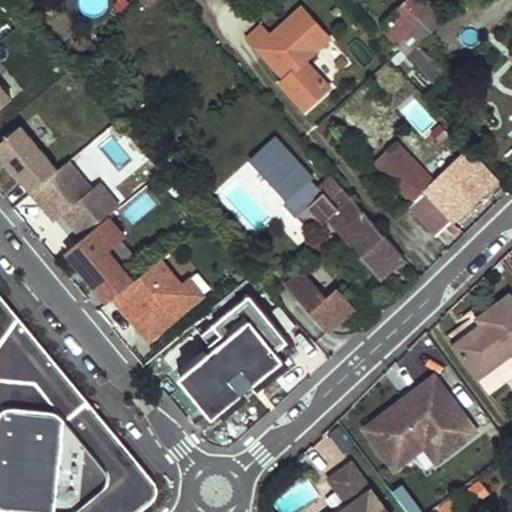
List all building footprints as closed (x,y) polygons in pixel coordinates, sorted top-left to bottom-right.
[(80,0),(78,3),(96,16),(107,2),(104,0),(80,0)] [(426,0),(403,0),(379,25),(408,56),(420,46),(443,17),(426,0)] [(249,36),(284,78),(279,82),(305,114),(333,89),(307,59),(330,39),(303,7),(270,34),(262,25),(249,36)] [(420,46),(408,56),(436,87),(447,77),(420,46)] [(0,109),(12,100),(0,85),(0,109)] [(24,123),(0,143),(0,149),(33,190),(61,168),(24,123)] [(110,186),(135,164),(109,135),(84,157),(110,186)] [(397,141),(388,150),(453,223),(497,182),(469,152),(434,182),(397,141)] [(388,150),(376,161),(412,203),(408,206),(437,238),(453,223),(388,150)] [(58,219),(66,212),(85,236),(111,215),(122,205),(111,192),(100,202),(91,191),(95,188),(71,159),(61,168),(33,190),(58,219)] [(331,178),(327,173),(299,197),(309,208),(315,203),(309,197),(331,178)] [(403,258),(331,178),(309,197),(315,203),(309,208),(325,226),(331,221),(381,276),(403,258)] [(111,192),(102,182),(95,188),(91,191),(100,202),(111,192)] [(85,236),(69,249),(113,302),(137,281),(111,250),(128,235),(111,215),(85,236)] [(293,288),(307,275),(304,272),(290,285),(293,288)] [(293,288),(330,330),(356,308),(338,288),(328,298),(307,275),(293,288)] [(0,511),(0,425),(9,336),(19,318),(0,294),(0,511)] [(234,353),(250,373),(291,339),(253,294),(205,333),(227,359),(234,353)] [(453,347),(475,379),(511,351),(511,299),(510,297),(478,321),(482,326),(453,347)] [(140,511),(154,501),(157,496),(157,490),(156,484),(149,475),(19,318),(9,336),(0,425),(0,511),(140,511)] [(250,373),(254,377),(294,343),(291,339),(250,373)] [(401,402),(363,430),(393,470),(429,443),(435,439),(447,455),(474,434),(433,378),(413,393),(417,399),(405,408),(401,402)] [(413,393),(401,402),(405,408),(417,399),(413,393)] [(435,439),(429,443),(441,459),(447,455),(435,439)] [(385,511),(350,464),(328,481),(348,508),(341,511),(385,511)] [(402,483),(391,491),(405,511),(421,511),(422,511),(402,483)]
